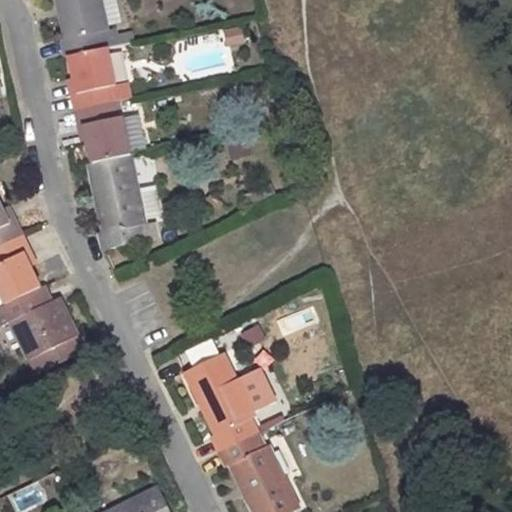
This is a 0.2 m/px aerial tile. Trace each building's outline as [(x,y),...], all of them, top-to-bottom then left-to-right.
[(109,47),(105,31),(108,31),(107,26),(101,0),(57,0),(58,5),(64,4),(72,37),(65,38),(63,38),(67,56),(72,55),(109,47)] [(117,0),(101,0),(107,26),(122,23),(117,0)] [(64,4),(58,5),(65,38),(72,37),(64,4)] [(239,27),(222,32),(227,47),(244,43),(239,27)] [(108,31),(105,31),(109,47),(120,44),(117,30),(108,31)] [(109,47),(72,55),(77,80),(80,94),(74,95),(77,110),(113,102),(115,102),(112,87),(117,85),(109,47)] [(77,80),(71,82),(74,95),(80,94),(77,80)] [(113,102),(77,110),(80,126),(86,125),(89,139),(93,163),(131,154),(131,152),(146,149),(139,114),(124,118),(123,116),(118,118),(115,102),(113,102)] [(86,125),(80,126),(83,141),(89,139),(86,125)] [(15,139),(5,144),(9,151),(19,146),(15,139)] [(146,242),(143,225),(146,224),(131,154),(93,163),(89,163),(95,199),(101,198),(108,231),(101,232),(105,251),(146,242)] [(101,198),(95,199),(101,232),(108,231),(101,198)] [(0,204),(0,246),(22,236),(16,222),(11,225),(4,212),(0,204)] [(9,208),(4,212),(11,225),(16,222),(9,208)] [(146,224),(143,225),(146,242),(156,239),(154,223),(146,224)] [(0,289),(8,304),(42,287),(31,266),(25,254),(30,251),(22,236),(0,246),(0,289)] [(30,251),(25,254),(31,266),(36,264),(30,251)] [(8,304),(0,307),(0,317),(4,327),(12,322),(37,374),(86,351),(64,304),(52,309),(42,287),(8,304)] [(222,433),(213,437),(220,451),(259,432),(253,419),(255,417),(225,354),(187,372),(202,405),(207,402),(222,433)] [(207,402),(202,405),(216,435),(222,433),(207,402)] [(259,432),(220,451),(227,466),(231,465),(237,462),(252,493),(246,496),(253,511),(293,511),(300,509),(269,446),(266,447),(259,432)] [(237,462),(231,465),(246,496),(252,493),(237,462)] [(17,511),(44,503),(38,484),(11,491),(17,511)] [(172,511),(160,488),(111,511),(172,511)]
